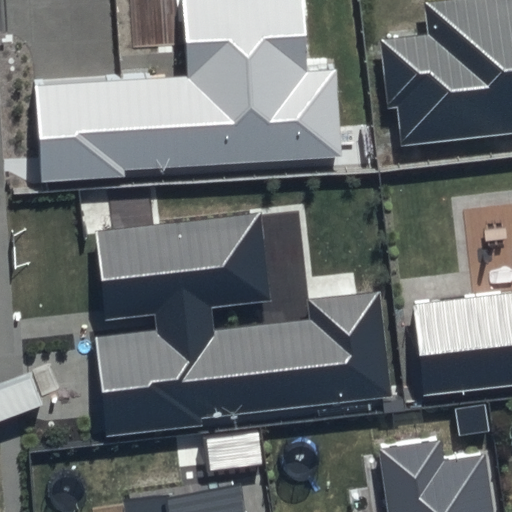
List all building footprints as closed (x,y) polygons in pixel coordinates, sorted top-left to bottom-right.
[(306,72),(301,0),(186,0),(191,76),(35,85),(41,181),(127,176),(127,169),(340,156),(335,70),(306,72)] [(511,0),(408,0),(411,20),(365,25),(375,116),(511,101),(511,0)] [(511,253),(511,279),(397,294),(407,371),(511,358),(511,192),(504,193),(511,253)] [(239,201),(58,217),(66,310),(123,305),(125,331),(62,336),(69,408),(370,382),(362,285),(298,291),(299,306),(249,310),(239,201)] [(415,434),(365,441),(374,509),(350,511),(467,511),(458,447),(418,453),(415,434)] [(222,511),(216,469),(74,488),(77,511),(222,511)]
